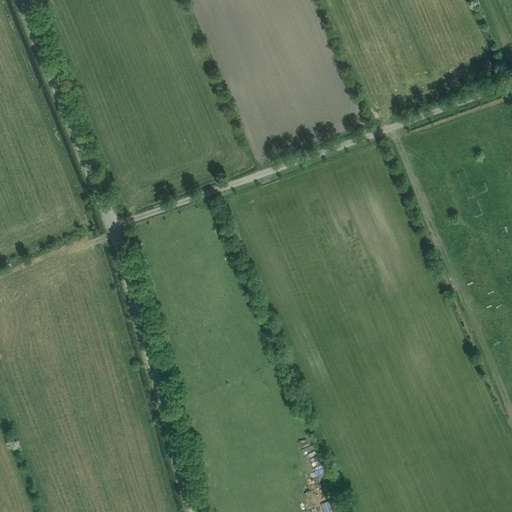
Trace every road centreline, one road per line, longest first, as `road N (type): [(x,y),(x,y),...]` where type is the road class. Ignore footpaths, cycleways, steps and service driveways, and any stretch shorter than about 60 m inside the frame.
road 1 (unclassified): [(193,511),(112,228),(22,0)]
road 2 (track): [(112,228),(511,83)]
